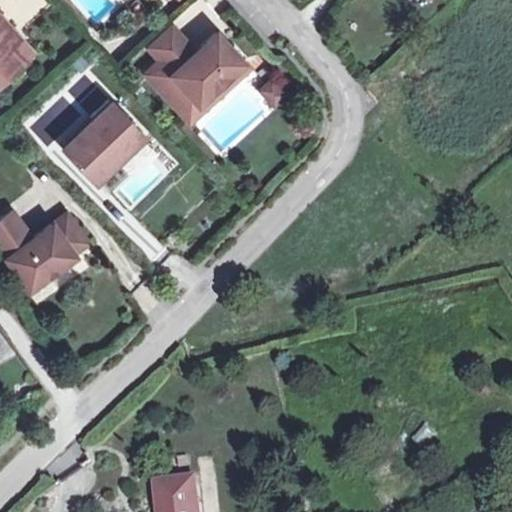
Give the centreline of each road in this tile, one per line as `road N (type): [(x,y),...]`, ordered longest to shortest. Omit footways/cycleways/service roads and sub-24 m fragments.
road 1 (residential): [(74,417),(343,137),(343,96),(266,0)]
road 2 (residential): [(74,417),(0,310)]
